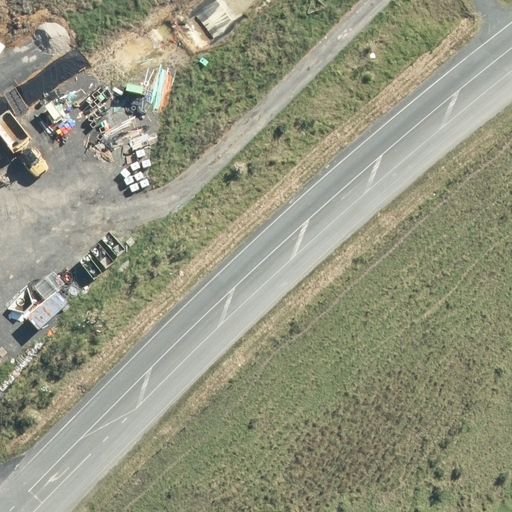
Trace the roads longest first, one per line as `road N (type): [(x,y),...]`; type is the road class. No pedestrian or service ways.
road 1 (unclassified): [(5,511),(511,60)]
road 2 (trunk): [(0,463),(234,249),(511,19)]
road 3 (trunk): [(511,76),(25,511)]
road 4 (track): [(0,328),(62,303),(388,0)]
